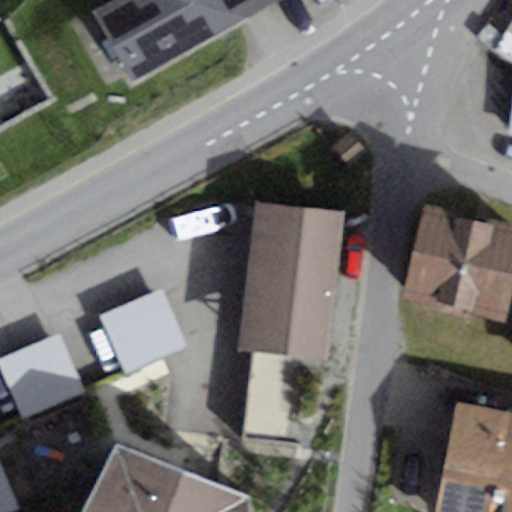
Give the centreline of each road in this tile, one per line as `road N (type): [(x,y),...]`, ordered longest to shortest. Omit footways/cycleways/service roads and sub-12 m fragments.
road 1 (tertiary): [(396,29),(181,158),(0,252)]
road 2 (residential): [(351,511),(404,158)]
road 3 (residential): [(404,158),(410,101),(396,29)]
